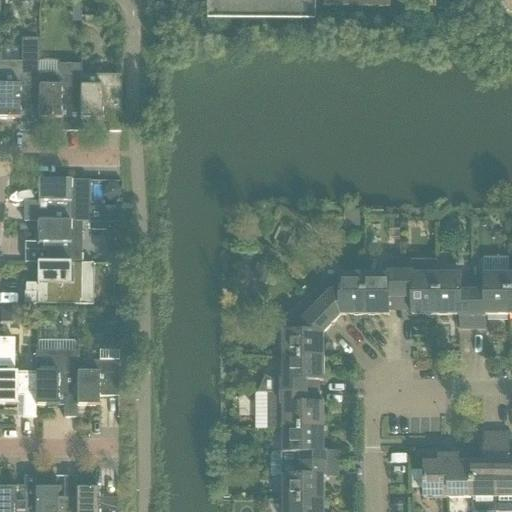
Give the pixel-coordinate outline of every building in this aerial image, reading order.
[(215,0),(216,3),(216,11),(300,12),(300,10),(300,9),(299,0),(215,0)] [(322,0),(322,8),(392,9),(392,0),(322,0)] [(71,3),(71,15),(80,15),(80,8),(80,3),(71,3)] [(0,120),(25,121),(25,133),(38,133),(39,133),(39,132),(38,132),(38,121),(38,76),(38,65),(38,63),(38,41),(21,40),(20,64),(17,64),(0,64),(0,120)] [(79,132),(79,121),(79,76),(79,66),(59,66),(59,76),(38,76),(38,121),(66,121),(65,133),(79,133),(79,132)] [(120,134),(121,77),(79,76),(79,121),(108,121),(108,133),(120,134)] [(81,224),(88,224),(89,182),(37,182),(36,211),(24,211),(24,223),(36,224),(81,224)] [(120,210),(110,210),(110,224),(120,224),(120,210)] [(80,265),(81,224),(36,224),(36,247),(45,247),(45,252),(23,252),(23,264),(36,265),(80,265)] [(266,247),(260,253),(268,260),(273,254),(266,247)] [(105,255),(105,264),(116,264),(116,255),(105,255)] [(472,280),(472,331),(485,331),(485,316),(508,317),(508,271),(508,259),(485,259),(485,275),(485,280),(472,280)] [(400,312),(400,262),(388,262),(388,275),(369,275),(369,272),(364,272),(364,317),(389,317),(389,312),(400,312)] [(436,317),(436,271),(436,262),(400,262),(400,312),(411,312),(411,317),(436,317)] [(24,293),(23,306),(43,306),(80,307),(80,277),(80,265),(36,265),(36,293),(24,293)] [(266,285),(271,270),(257,265),(253,280),(266,285)] [(441,275),(441,271),(436,271),(436,317),(460,316),(460,331),(472,331),(472,280),(462,280),(462,275),(441,275)] [(332,325),(340,317),(364,317),(364,272),(359,272),(359,275),(340,275),(340,281),(326,281),(307,300),(332,325)] [(280,358),(324,358),(323,334),(332,325),(307,300),(288,318),(288,333),(283,333),(283,353),(280,353),(280,358)] [(119,301),(111,301),(111,309),(119,309),(119,301)] [(0,311),(0,323),(11,324),(11,312),(0,311)] [(106,312),(106,322),(117,322),(117,312),(106,312)] [(0,373),(0,407),(17,407),(17,406),(17,398),(22,398),(22,406),(22,419),(35,419),(35,407),(35,374),(34,374),(13,374),(13,340),(0,340),(0,369),(6,369),(6,374),(0,373)] [(34,363),(34,374),(35,374),(35,407),(63,407),(63,419),(75,419),(75,407),(76,407),(76,363),(76,353),(74,353),(37,353),(34,353),(34,363)] [(265,378),(258,394),(270,394),(319,394),(319,383),(324,383),(324,358),(280,358),(280,363),(283,363),(284,382),(275,382),(265,378)] [(118,398),(118,363),(76,363),(76,407),(99,408),(99,398),(118,398)] [(270,430),(280,430),(324,430),(324,405),(319,405),(319,394),(270,394),(270,430)] [(271,466),(288,466),(338,466),(338,453),(324,453),(324,430),(280,430),(280,435),(284,435),(284,454),(275,454),(271,457),(271,466)] [(471,511),(495,511),(496,500),(496,434),(483,434),(483,464),(471,464),(471,499),(472,499),(472,508),(471,511)] [(511,511),(511,463),(509,464),(509,434),(496,434),(496,500),(495,511),(511,511)] [(448,499),(448,456),(438,456),(438,464),(424,464),(424,471),(424,490),(424,499),(448,499)] [(458,464),(458,456),(448,456),(448,499),(471,499),(471,464),(458,464)] [(338,478),(338,466),(288,466),(271,466),(271,475),(274,478),(283,478),(283,497),(280,497),(280,502),(324,502),(324,478),(338,478)] [(412,471),(412,490),(424,490),(424,471),(412,471)] [(0,489),(0,511),(34,511),(35,490),(35,478),(23,478),(23,490),(0,489)] [(75,511),(75,490),(75,478),(63,478),(63,500),(58,500),(58,490),(35,490),(34,511),(75,511)] [(116,511),(117,500),(99,500),(99,491),(75,490),(75,511),(116,511)] [(323,511),(324,502),(280,502),(280,506),(283,506),(283,511),(323,511)]
